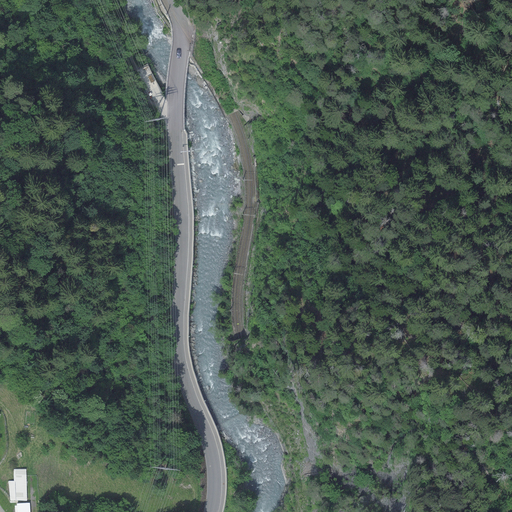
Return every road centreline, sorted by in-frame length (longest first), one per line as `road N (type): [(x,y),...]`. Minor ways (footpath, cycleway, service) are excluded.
road 1 (unclassified): [(172,0),(182,27),(174,112),(181,219),(176,339),(211,457),(210,511)]
road 2 (track): [(174,121),(73,45),(43,0)]
